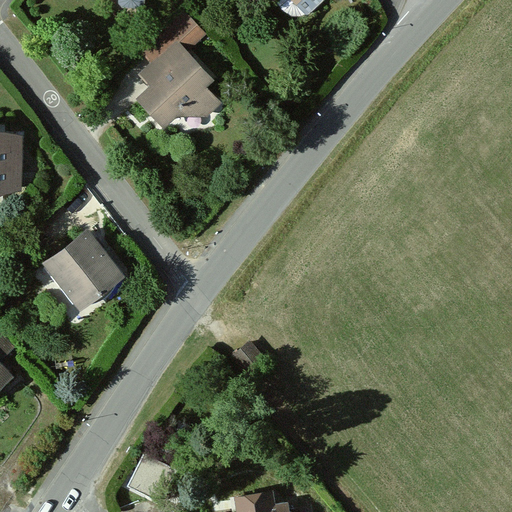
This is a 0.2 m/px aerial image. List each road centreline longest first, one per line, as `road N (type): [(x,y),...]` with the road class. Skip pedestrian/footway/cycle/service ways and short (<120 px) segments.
road 1 (unclassified): [(440,0),(193,295)]
road 2 (residential): [(193,295),(0,38)]
road 3 (unclassified): [(193,295),(62,497)]
